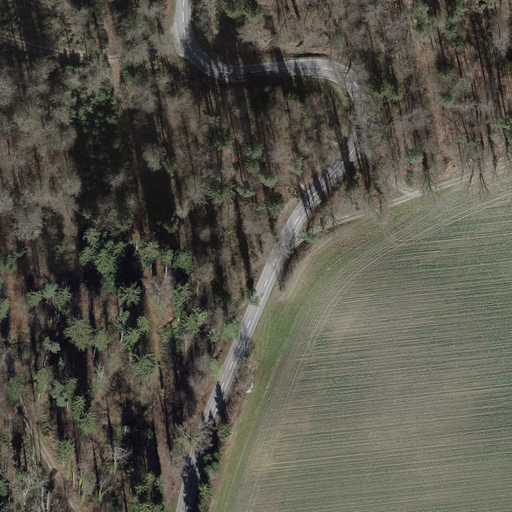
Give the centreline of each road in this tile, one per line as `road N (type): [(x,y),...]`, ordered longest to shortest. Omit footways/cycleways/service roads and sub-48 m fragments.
road 1 (tertiary): [(184,0),(187,40),(213,69),(327,68),(349,77),(366,114),(362,136),(287,236),(211,421),(186,511)]
road 2 (track): [(511,161),(287,236)]
road 3 (track): [(0,35),(115,60),(187,40)]
road 4 (track): [(0,340),(21,414),(81,511)]
